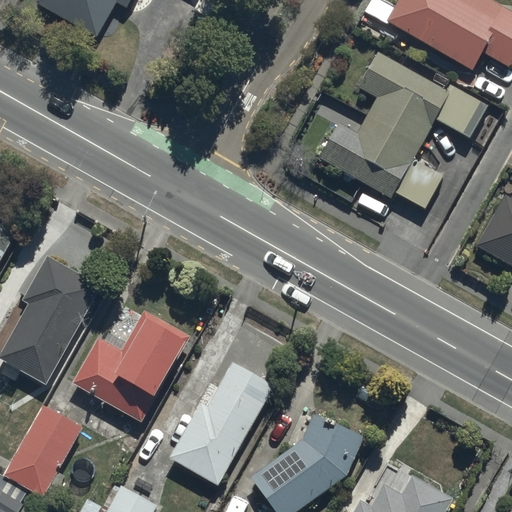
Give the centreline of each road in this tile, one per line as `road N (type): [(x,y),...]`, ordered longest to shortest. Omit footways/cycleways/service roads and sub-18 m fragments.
road 1 (primary): [(184,195),(511,379)]
road 2 (residential): [(293,0),(184,195)]
road 3 (primary): [(0,92),(184,195)]
